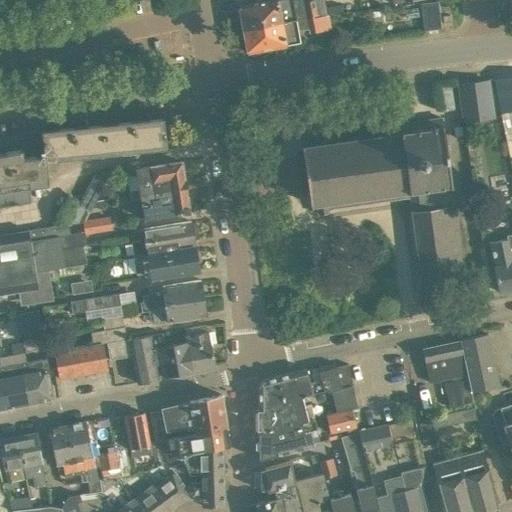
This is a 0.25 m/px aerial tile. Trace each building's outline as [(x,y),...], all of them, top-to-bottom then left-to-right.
[(271,0),(239,6),(244,30),(297,20),(293,0),(271,0)] [(312,0),(302,2),(305,19),(318,17),(315,0),(312,0)] [(421,4),(424,30),(442,28),(439,2),(421,4)] [(318,17),(305,19),(308,33),(321,31),(318,17)] [(297,20),(244,30),(248,54),(301,45),(297,20)] [(511,76),(493,80),(498,112),(511,109),(511,76)] [(488,81),(458,85),(463,121),(493,117),(488,81)] [(398,122),(398,124),(384,126),(384,124),(381,124),(382,127),(368,129),(368,127),(365,127),(365,129),(352,131),(352,129),(350,129),(350,131),(337,133),(337,131),(335,131),(335,133),(321,135),(321,133),(319,134),(319,136),(317,136),(316,133),(306,134),(307,145),(300,145),(309,204),(315,203),(316,213),(326,212),(325,209),(327,208),(328,210),(330,210),(330,208),(343,206),(343,208),(346,208),(346,205),(359,204),(359,206),(361,205),(361,203),(375,201),(375,203),(378,203),(378,201),(391,199),(391,201),(394,201),(394,199),(408,197),(418,262),(416,262),(417,272),(420,272),(421,275),(430,274),(431,277),(446,275),(446,272),(464,269),(455,206),(461,205),(456,171),(450,172),(442,118),(434,119),(433,117),(430,117),(431,119),(417,121),(416,119),(413,120),(414,122),(401,124),(400,121),(398,122)] [(48,184),(44,160),(165,148),(163,118),(41,131),(43,154),(23,157),(22,150),(0,153),(0,209),(31,205),(28,187),(48,184)] [(129,190),(130,196),(185,187),(181,162),(135,169),(138,189),(129,190)] [(78,205),(90,212),(110,172),(94,175),(78,205)] [(185,187),(130,196),(130,201),(140,199),(143,220),(189,213),(185,187)] [(67,223),(79,201),(69,195),(53,225),(67,223)] [(77,206),(67,223),(82,221),(85,221),(89,212),(77,206)] [(110,229),(108,217),(82,222),(85,234),(110,229)] [(139,240),(131,242),(133,255),(147,253),(194,245),(194,240),(198,238),(196,224),(191,224),(190,221),(142,229),(142,231),(138,231),(139,240)] [(27,230),(0,234),(0,296),(38,290),(34,272),(64,267),(61,247),(83,243),(81,232),(69,234),(68,224),(67,223),(53,225),(27,230)] [(494,265),(493,265),(498,292),(511,288),(511,261),(507,239),(490,242),(494,265)] [(147,253),(133,255),(136,272),(143,271),(144,276),(150,278),(198,270),(194,245),(147,253)] [(148,289),(151,310),(165,308),(164,300),(181,297),(182,305),(203,301),(200,280),(162,286),(162,287),(148,289)] [(90,281),(71,284),(72,294),(92,291),(90,281)] [(70,301),(72,313),(120,305),(118,293),(70,301)] [(165,308),(151,310),(154,323),(168,321),(168,322),(206,315),(203,301),(182,305),(181,297),(164,300),(165,308)] [(17,313),(20,327),(36,324),(33,310),(17,313)] [(185,337),(186,341),(191,371),(192,371),(192,370),(214,366),(208,332),(206,332),(205,325),(184,329),(185,336),(185,337)] [(90,332),(92,344),(127,339),(124,326),(90,332)] [(191,371),(186,341),(165,345),(162,332),(151,334),(152,335),(154,347),(159,376),(191,371)] [(460,340),(471,390),(498,384),(487,334),(460,340)] [(154,347),(152,335),(107,343),(109,359),(132,355),(137,383),(160,378),(159,376),(154,347)] [(10,342),(14,360),(25,358),(21,340),(10,342)] [(422,349),(429,382),(467,374),(460,341),(422,349)] [(101,343),(90,345),(95,371),(107,369),(101,343)] [(90,345),(78,347),(83,374),(95,371),(90,345)] [(78,347),(66,350),(71,376),(83,374),(78,347)] [(71,376),(66,350),(54,352),(59,378),(71,376)] [(46,358),(25,362),(27,373),(22,374),(27,404),(49,400),(44,372),(49,371),(46,358)] [(0,366),(0,367),(6,408),(27,404),(22,374),(27,373),(25,362),(0,366)] [(258,387),(258,406),(259,406),(309,394),(311,393),(327,389),(328,392),(331,391),(346,387),(352,386),(347,364),(336,367),(334,363),(318,367),(321,379),(309,382),(306,369),(276,376),(266,379),(264,380),(258,385),(258,387)] [(357,407),(352,386),(346,387),(331,391),(336,413),(351,409),(357,407)] [(194,434),(227,428),(221,394),(189,401),(161,408),(167,430),(189,426),(189,423),(193,423),(194,433),(194,434)] [(258,432),(259,432),(309,420),(315,418),(312,406),(303,408),(301,400),(310,398),(309,394),(259,406),(258,406),(258,432)] [(511,403),(500,407),(494,410),(492,416),(501,446),(510,443),(511,447),(511,403)] [(473,407),(430,416),(431,421),(432,421),(433,428),(476,419),(473,407)] [(355,426),(351,409),(336,413),(325,415),(330,432),(355,426)] [(164,439),(158,410),(149,412),(158,458),(160,465),(168,461),(180,456),(189,452),(197,450),(222,446),(229,444),(227,428),(194,434),(194,433),(164,439)] [(158,458),(149,412),(123,417),(131,456),(149,452),(158,458)] [(310,424),(309,420),(259,432),(259,458),(276,454),(276,453),(311,445),(307,430),(303,431),(301,426),(310,424)] [(77,470),(79,470),(80,474),(87,472),(86,468),(99,465),(100,470),(119,466),(115,451),(92,455),(84,421),(67,425),(77,470)] [(419,424),(423,445),(435,443),(433,428),(432,421),(431,421),(419,424)] [(77,470),(67,425),(49,429),(56,464),(62,463),(65,477),(79,474),(80,474),(79,470),(77,470)] [(361,509),(354,510),(354,511),(379,511),(375,495),(363,452),(358,432),(341,436),(353,484),(354,484),(355,488),(356,488),(361,509)] [(17,436),(26,479),(32,477),(34,488),(46,486),(36,433),(17,436)] [(0,448),(7,482),(26,479),(17,436),(0,439),(0,448)] [(168,461),(188,497),(189,496),(190,498),(201,496),(201,498),(221,497),(220,487),(223,487),(222,446),(197,450),(189,452),(180,456),(168,461)] [(432,462),(445,511),(492,511),(499,510),(482,449),(432,462)] [(332,458),(318,461),(321,473),(322,472),(324,478),(337,475),(332,458)] [(117,476),(140,511),(167,511),(188,497),(168,461),(160,465),(143,472),(130,474),(117,476)] [(303,511),(294,480),(290,461),(276,465),(261,468),(262,470),(260,471),(261,489),(266,489),(267,491),(269,499),(255,503),(257,511),(303,511)] [(400,470),(400,473),(411,510),(405,511),(404,511),(427,511),(420,484),(423,484),(428,474),(425,463),(419,464),(418,465),(400,470)] [(89,481),(87,472),(80,474),(81,482),(89,481)] [(321,473),(294,480),(303,511),(328,511),(325,499),(326,499),(328,494),(324,478),(322,472),(321,473)] [(385,492),(375,495),(379,511),(404,511),(405,511),(411,510),(400,473),(381,478),(385,492)] [(140,511),(117,476),(98,479),(100,491),(86,493),(98,511),(140,511)] [(98,511),(86,493),(67,496),(61,507),(62,511),(98,511)] [(354,511),(354,510),(349,493),(329,498),(332,511),(354,511)] [(11,509),(16,509),(31,507),(29,496),(9,500),(11,509)]
